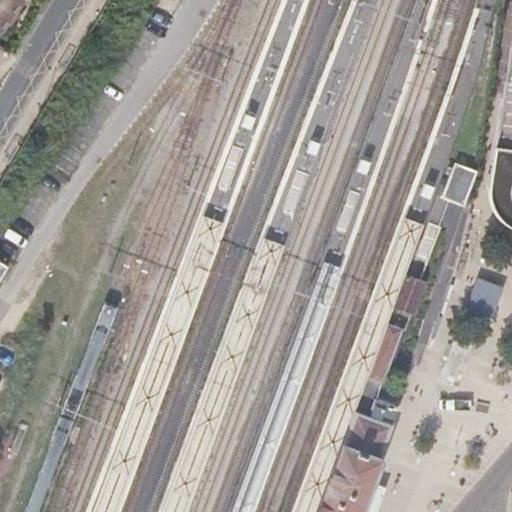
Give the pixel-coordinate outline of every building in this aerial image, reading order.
[(0,0),(0,30),(22,1),(20,0),(0,0)] [(499,224),(502,227),(506,230),(511,233),(511,36),(509,56),(504,86),(497,129),(489,181),(487,195),(488,206),(492,215),(496,221),(499,224)] [(250,119),(245,117),(241,128),(246,130),(251,131),(255,120),(250,119)] [(314,143),(309,141),(306,152),(310,154),(316,156),(320,145),(314,143)] [(367,164),(362,162),(358,173),(362,175),(368,177),(372,166),(367,164)] [(465,205),(477,171),(457,163),(445,197),(450,199),(465,205)] [(428,187),(423,185),(419,196),(424,198),(429,200),(433,189),(428,187)] [(201,215),(89,511),(119,511),(226,224),(201,215)] [(312,511),(315,505),(322,488),(331,463),(336,452),(348,419),(356,399),(361,385),(366,374),(387,321),(394,303),(406,272),(411,257),(423,227),(412,223),(404,220),(294,511),(312,511)] [(262,240),(162,511),(188,511),(286,248),(262,240)] [(0,270),(9,255),(0,250),(0,270)] [(321,262),(228,511),(252,511),(341,269),(321,262)] [(406,272),(394,303),(412,309),(422,279),(406,272)] [(479,279),(468,309),(491,317),(496,302),(502,287),(479,279)] [(387,321),(366,374),(379,379),(400,326),(387,321)] [(476,344),(456,336),(438,384),(458,391),(476,344)] [(355,511),(359,502),(365,487),(368,477),(379,450),(382,440),(385,432),(393,411),(356,399),(348,419),(336,452),(331,463),(322,488),(315,505),(307,502),(252,484),(194,464),(130,442),(28,407),(0,397),(0,413),(23,421),(125,456),(189,478),(247,498),(288,511),(355,511)]
